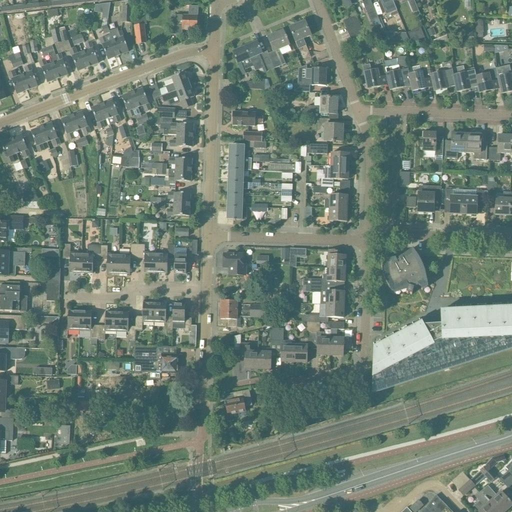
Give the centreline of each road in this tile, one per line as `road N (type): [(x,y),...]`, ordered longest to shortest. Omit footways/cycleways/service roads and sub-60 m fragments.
road 1 (residential): [(203,390),(364,370),(367,241)]
road 2 (residential): [(0,124),(215,49)]
road 3 (tertiary): [(325,497),(511,435)]
road 4 (residential): [(208,236),(215,49)]
road 5 (residential): [(367,241),(208,236)]
road 6 (residential): [(511,116),(359,112)]
road 7 (unknown): [(364,345),(430,308),(448,237)]
road 8 (residential): [(511,239),(367,234)]
road 9 (residential): [(207,290),(77,298)]
road 10 (residential): [(367,234),(368,147),(359,112)]
road 11 (residential): [(359,112),(315,0)]
